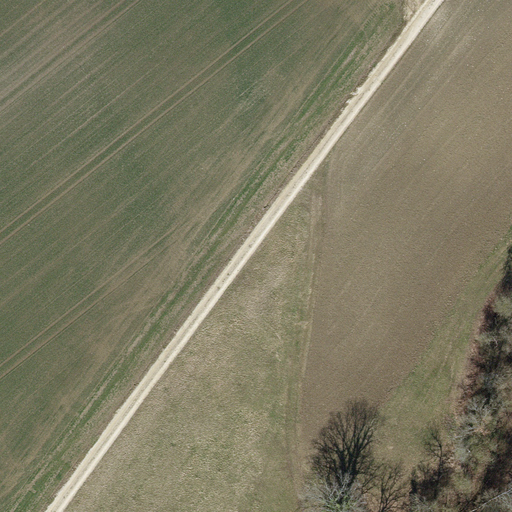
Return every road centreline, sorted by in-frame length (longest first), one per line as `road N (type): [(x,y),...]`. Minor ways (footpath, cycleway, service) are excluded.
road 1 (track): [(72,511),(323,172),(437,0)]
road 2 (track): [(323,172),(302,364),(309,511)]
